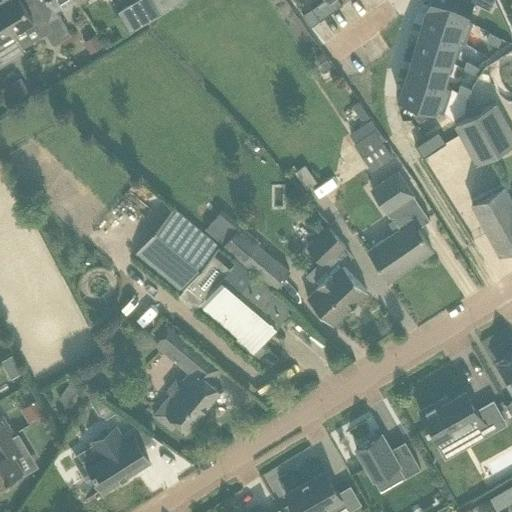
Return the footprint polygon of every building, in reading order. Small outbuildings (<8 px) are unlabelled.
[(21,0),(0,0),(0,10),(13,32),(23,26),(26,31),(36,25),(36,24),(23,3),(21,0)] [(56,12),(54,8),(66,0),(34,0),(46,18),(56,12)] [(154,0),(135,0),(132,2),(145,23),(162,13),(154,0)] [(177,0),(154,0),(162,13),(179,2),(177,0)] [(321,0),(311,7),(319,20),(342,4),(338,0),(321,0)] [(454,0),(433,0),(429,14),(464,26),(471,6),(489,13),(493,0),(467,0),(466,4),(454,0)] [(145,23),(132,2),(117,11),(130,32),(145,23)] [(0,39),(13,32),(0,10),(0,39)] [(57,12),(46,18),(59,40),(70,34),(57,12)] [(429,14),(421,36),(460,50),(465,52),(473,30),(464,26),(429,14)] [(46,18),(36,24),(36,25),(42,35),(45,32),(52,44),(59,40),(46,18)] [(97,33),(84,41),(91,52),(103,44),(97,33)] [(421,36),(413,56),(449,69),(453,70),(460,50),(421,36)] [(506,42),(489,36),(486,44),(504,49),(506,42)] [(323,53),(316,57),(323,69),(330,65),(323,53)] [(413,56),(407,75),(442,87),(449,69),(413,56)] [(478,70),(466,65),(463,73),(474,77),(478,70)] [(407,75),(399,97),(443,113),(451,91),(442,87),(407,75)] [(20,78),(8,86),(15,98),(28,91),(20,78)] [(472,90),(460,86),(457,94),(469,98),(472,90)] [(454,124),(474,165),(511,144),(511,130),(496,102),(454,124)] [(354,143),(354,144),(371,169),(371,168),(392,154),(374,129),(354,143)] [(295,171),(307,189),(317,182),(305,164),(295,171)] [(398,228),(367,249),(377,264),(389,280),(432,250),(421,234),(403,208),(416,199),(396,171),(371,188),(398,228)] [(488,193),(471,202),(499,255),(511,247),(511,200),(503,184),(488,193)] [(136,252),(182,290),(201,306),(202,305),(238,336),(235,340),(252,354),(261,343),(257,339),(272,322),(275,325),(291,307),(219,246),(174,207),(136,252)] [(205,227),(224,243),(223,244),(242,260),(274,287),(288,270),(258,244),(260,241),(222,208),(205,227)] [(319,287),(308,298),(333,324),(348,309),(349,310),(358,302),(357,301),(368,291),(343,265),(342,266),(334,257),(346,246),(329,229),(327,230),(319,221),(312,228),(321,236),(309,248),(332,272),(317,285),(319,287)] [(170,352),(180,340),(164,326),(154,339),(170,352)] [(511,354),(496,363),(511,392),(511,354)] [(220,391),(209,382),(193,368),(185,377),(181,382),(177,379),(167,391),(171,395),(154,415),(172,430),(177,424),(186,431),(220,391)] [(73,377),(59,398),(71,407),(86,386),(73,377)] [(504,423),(492,402),(476,411),(465,390),(441,404),(438,399),(419,410),(426,423),(424,424),(427,429),(429,428),(437,442),(473,421),(481,436),(504,423)] [(117,410),(93,392),(89,399),(102,420),(117,410)] [(25,420),(42,413),(36,398),(19,405),(25,420)] [(0,440),(13,433),(2,414),(0,415),(0,440)] [(98,455),(86,462),(103,490),(115,482),(147,462),(130,435),(121,440),(113,427),(90,441),(98,455)] [(380,431),(354,446),(372,478),(397,463),(403,473),(418,464),(404,439),(389,447),(380,431)] [(13,433),(0,440),(0,491),(13,484),(9,478),(23,469),(16,457),(25,452),(13,433)] [(285,494),(295,511),(317,511),(341,498),(347,509),(360,502),(350,484),(337,492),(324,471),(285,494)]
